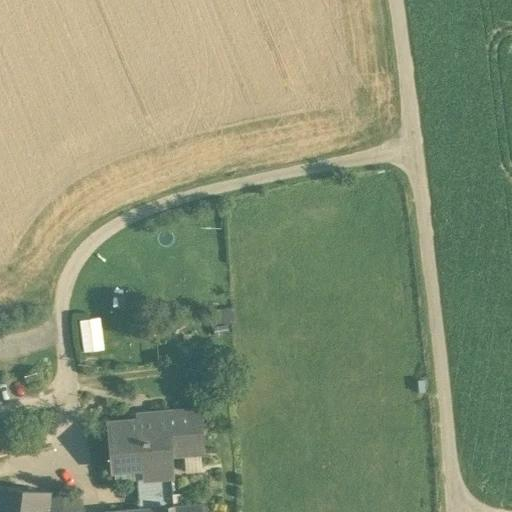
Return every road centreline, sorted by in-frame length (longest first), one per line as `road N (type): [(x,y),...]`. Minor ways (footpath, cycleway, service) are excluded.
road 1 (track): [(418,151),(329,164),(90,233),(68,290),(76,385),(0,403)]
road 2 (unclassified): [(453,511),(400,0)]
